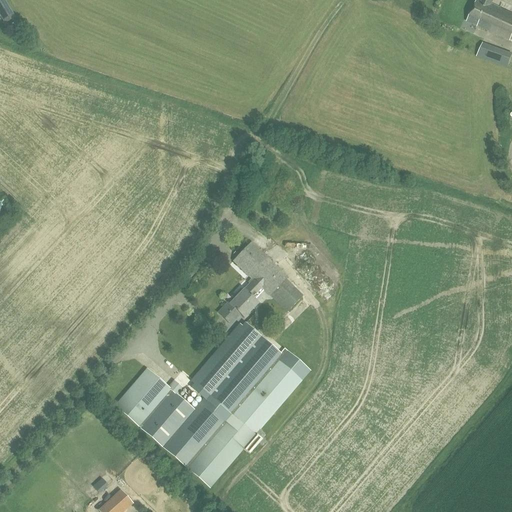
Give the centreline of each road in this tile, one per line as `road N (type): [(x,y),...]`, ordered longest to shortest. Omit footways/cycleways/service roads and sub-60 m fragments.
road 1 (unknown): [(146,331),(186,289),(334,26),(357,0)]
road 2 (unclassified): [(0,489),(146,331)]
